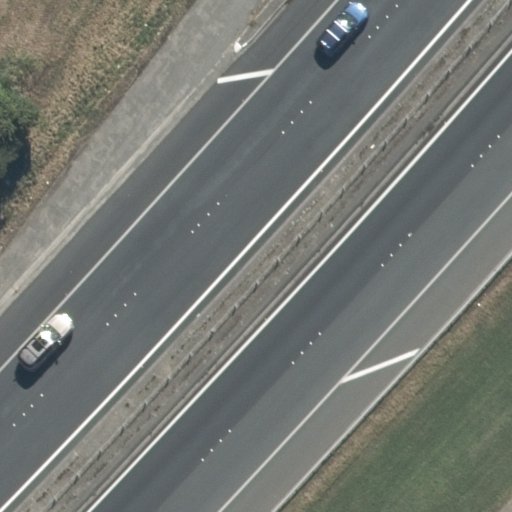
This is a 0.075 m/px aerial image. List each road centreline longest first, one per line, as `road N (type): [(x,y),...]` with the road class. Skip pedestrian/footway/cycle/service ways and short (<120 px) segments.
road 1 (trunk): [(0,439),(401,0)]
road 2 (trunk): [(511,118),(152,511)]
